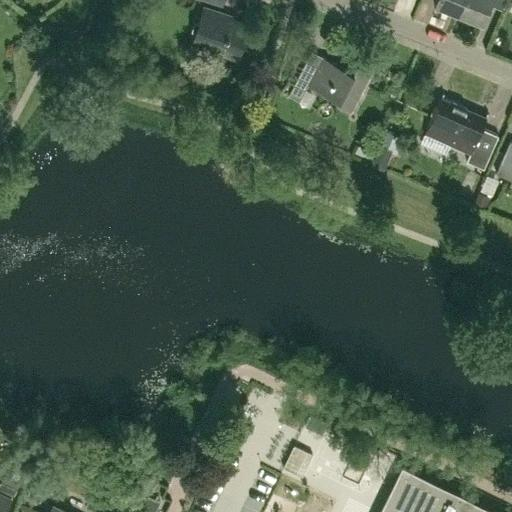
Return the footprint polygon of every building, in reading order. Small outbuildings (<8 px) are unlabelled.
[(460,12),(464,0),(436,0),(435,3),(460,12)] [(491,3),(504,9),(508,0),(464,0),(460,12),(484,22),(491,3)] [(235,16),(204,7),(192,45),(208,51),(210,45),(240,54),(249,24),(234,20),(235,16)] [(299,100),(308,83),(339,100),(347,85),(361,92),(373,72),(359,64),(354,73),(313,50),(298,77),(297,77),(288,94),(299,100)] [(442,96),(426,132),(470,152),(467,160),(484,167),(498,138),(481,130),(487,116),(442,96)] [(511,139),(497,173),(511,179),(511,139)] [(384,169),(392,149),(380,144),(372,164),(384,169)] [(258,496),(288,505),(302,460),(272,451),(258,496)] [(503,511),(402,463),(378,511),(503,511)] [(18,483),(4,476),(0,485),(0,488),(13,494),(18,483)] [(0,511),(4,511),(11,500),(0,494),(0,511)]
